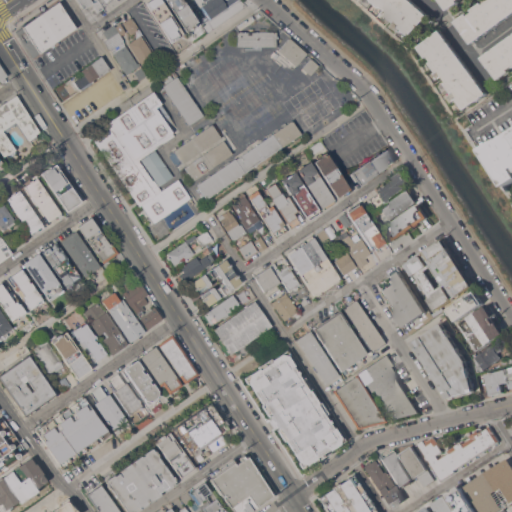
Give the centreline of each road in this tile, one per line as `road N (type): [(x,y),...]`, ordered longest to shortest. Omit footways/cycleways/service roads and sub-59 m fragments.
road 1 (residential): [(511,316),(354,80),(261,0)]
road 2 (tertiary): [(306,511),(142,257)]
road 3 (residential): [(206,212),(360,449)]
road 4 (residential): [(220,379),(447,220)]
road 5 (residential): [(272,511),(377,439),(511,402)]
road 6 (tertiary): [(142,257),(0,39)]
road 7 (residential): [(64,486),(220,379)]
road 8 (residential): [(362,280),(446,420)]
